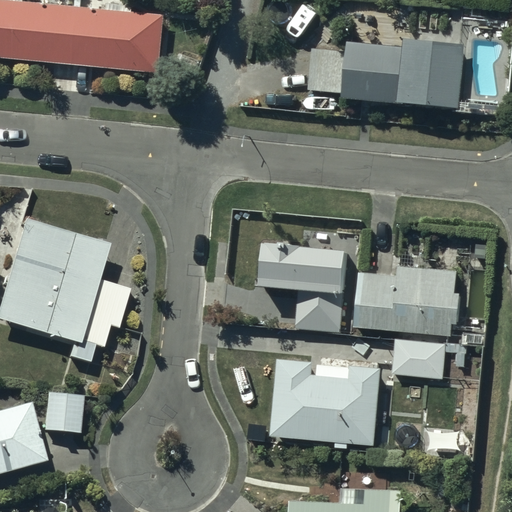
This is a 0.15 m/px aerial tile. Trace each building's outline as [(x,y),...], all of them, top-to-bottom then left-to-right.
[(163,22),(0,8),(0,63),(159,76),(163,22)] [(462,117),(465,50),(403,47),(403,53),(347,50),(347,53),(312,51),(310,97),(344,98),(343,111),(397,113),(397,114),(462,117)] [(12,249),(16,251),(0,305),(0,325),(72,347),(68,359),(91,366),(96,348),(104,350),(110,328),(117,330),(129,289),(101,281),(111,251),(24,225),(23,230),(18,229),(12,249)] [(397,282),(340,277),(298,273),(297,285),(275,283),(271,327),(329,331),(356,333),(356,336),(457,342),(459,300),(455,300),(457,277),(399,273),(397,282)] [(446,349),(396,345),(393,379),(443,383),(446,349)] [(271,444),(335,449),(335,454),(349,455),(349,450),(375,452),(381,375),(277,367),(271,444)] [(79,440),(83,401),(47,398),(43,437),(44,437),(79,440)] [(0,481),(47,468),(30,411),(0,418),(0,481)] [(291,509),(290,511),(401,511),(402,497),(340,495),(339,510),(291,509)]
